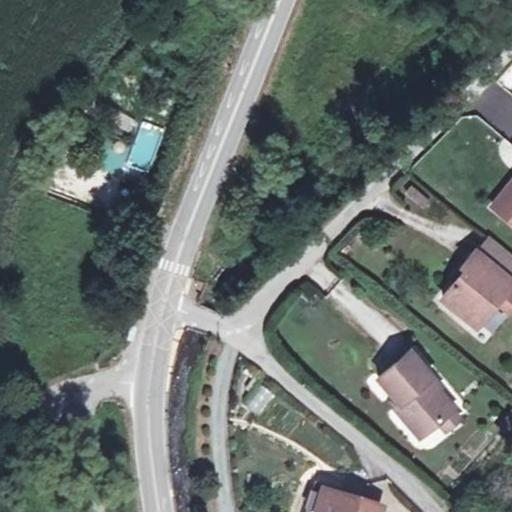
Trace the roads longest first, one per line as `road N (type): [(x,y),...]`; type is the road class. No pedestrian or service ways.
road 1 (unclassified): [(225,330),(258,310),(511,45)]
road 2 (secondary): [(162,310),(284,0)]
road 3 (unclassified): [(238,341),(432,511)]
road 4 (unclassified): [(222,511),(217,381),(238,341)]
road 5 (unclassified): [(149,373),(102,389),(97,511)]
road 6 (secondary): [(158,511),(147,442),(149,373)]
